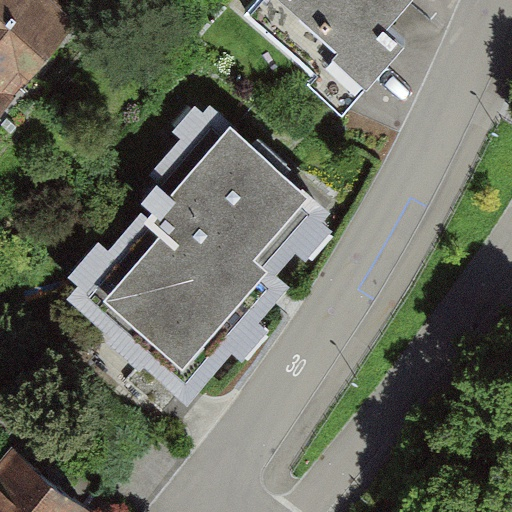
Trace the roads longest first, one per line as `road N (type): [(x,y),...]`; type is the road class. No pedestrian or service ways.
road 1 (residential): [(488,0),(457,85),(245,448),(226,511)]
road 2 (residential): [(303,511),(511,246)]
